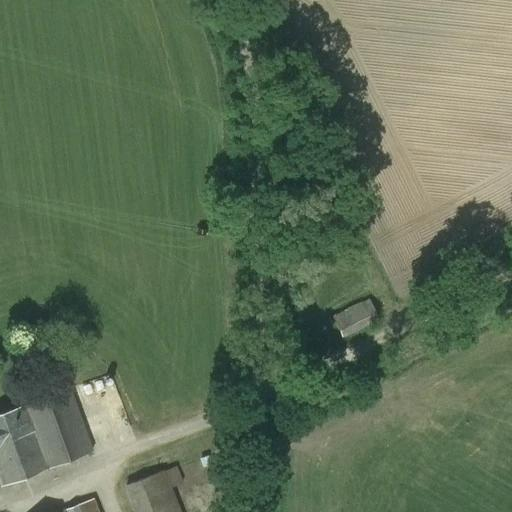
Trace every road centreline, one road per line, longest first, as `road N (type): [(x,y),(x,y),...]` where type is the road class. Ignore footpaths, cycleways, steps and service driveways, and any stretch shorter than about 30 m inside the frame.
road 1 (unclassified): [(252,511),(254,124),(248,55),(225,0)]
road 2 (unknown): [(30,511),(253,434)]
